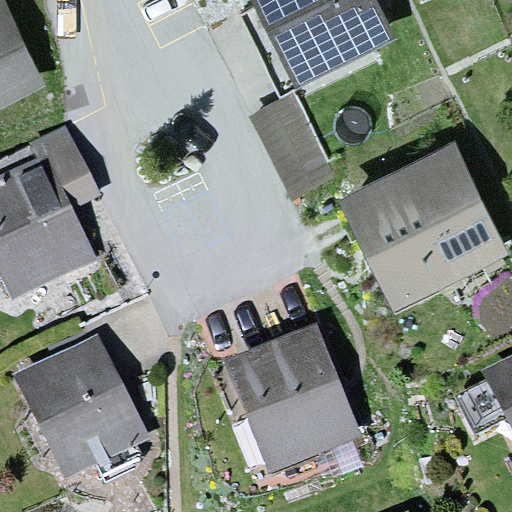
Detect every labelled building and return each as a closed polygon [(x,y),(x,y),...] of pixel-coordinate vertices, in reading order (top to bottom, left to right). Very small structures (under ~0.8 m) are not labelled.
[(390,49),(369,0),(255,0),(292,89),(390,49)] [(0,7),(0,112),(39,95),(0,7)] [(296,195),(339,176),(303,92),(259,111),(296,195)] [(464,160),(351,205),(395,315),(508,270),(464,160)] [(46,169),(0,189),(0,288),(14,318),(97,280),(46,169)] [(362,454),(323,344),(227,378),(266,488),(362,454)] [(148,447),(100,345),(14,385),(63,487),(148,447)] [(511,370),(478,387),(511,456),(511,370)]
